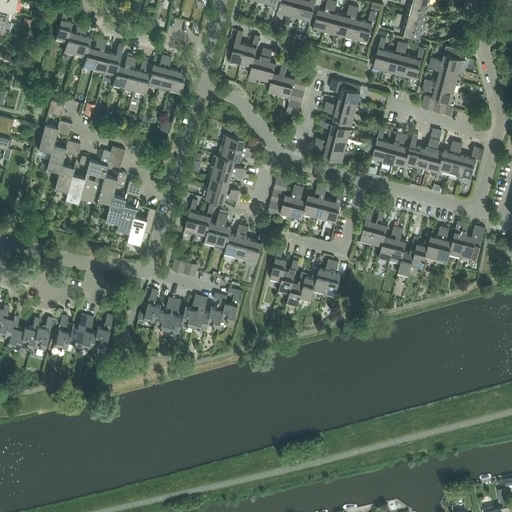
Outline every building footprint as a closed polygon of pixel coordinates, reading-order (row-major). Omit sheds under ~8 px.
[(17,1),(17,0),(16,0),(0,0),(0,7),(10,10),(14,12),(15,11),(14,10),(17,0),(17,1)] [(279,4),(278,10),(285,12),(289,13),(292,0),(280,0),(280,4),(279,4)] [(292,0),(289,13),(292,14),(300,16),(304,0),(292,0)] [(304,0),(300,16),(307,18),(311,19),(315,0),(304,0)] [(318,7),(313,26),(317,27),(324,29),(332,0),(327,0),(325,9),(318,7)] [(334,0),(332,0),(324,29),(332,31),(335,32),(340,13),(331,11),(332,8),(335,9),(337,1),(334,0)] [(429,3),(415,0),(400,0),(400,2),(406,4),(407,3),(408,1),(411,2),(408,10),(407,9),(406,9),(426,14),(429,3)] [(340,13),(335,32),(339,33),(346,34),(354,5),(349,4),(347,12),(350,13),(350,16),(340,13)] [(354,5),(346,34),(353,36),(357,37),(362,19),(356,17),(359,6),(354,5)] [(0,19),(7,21),(7,20),(6,20),(9,10),(10,10),(0,7),(0,19)] [(63,7),(55,36),(62,38),(66,39),(69,30),(72,21),(62,18),(62,15),(66,16),(68,8),(63,7)] [(426,14),(406,9),(406,10),(408,10),(408,11),(403,14),(404,15),(404,17),(403,17),(400,13),(397,12),(396,18),(423,25),(426,14)] [(362,19),(357,37),(360,38),(368,40),(376,11),(371,10),(369,18),(372,18),(371,21),(362,19)] [(396,18),(394,24),(400,26),(401,25),(402,23),(405,24),(403,32),(401,31),(401,32),(420,37),(423,25),(396,18)] [(65,41),(63,49),(68,50),(75,52),(82,22),(78,21),(75,29),(79,30),(78,33),(69,30),(66,39),(66,41),(65,41)] [(82,22),(75,52),(81,53),(85,54),(88,46),(90,36),(84,34),(81,34),(81,31),(85,31),(87,24),(82,22)] [(238,29),(230,59),(234,60),(241,62),(246,43),(239,41),(240,38),(241,38),(243,31),(238,29)] [(234,45),(237,34),(231,32),(228,44),(234,45)] [(246,43),(241,62),(249,64),(252,65),(254,56),(255,56),(260,35),(255,34),(253,41),(254,41),(253,45),(246,43)] [(84,57),(82,67),(86,68),(87,65),(94,67),(101,38),(97,36),(94,44),(98,45),(97,48),(88,46),(85,54),(85,57),(84,57)] [(381,36),(373,65),(381,67),(384,68),(389,49),(380,47),(381,44),(384,45),(386,37),(381,36)] [(101,38),(94,67),(100,69),(104,70),(109,51),(103,50),(104,47),(106,39),(101,38)] [(389,49),(384,68),(388,69),(395,71),(403,41),(398,40),(396,48),(400,49),(399,52),(389,49)] [(403,41),(395,71),(402,73),(406,74),(411,55),(401,53),(402,50),(406,51),(408,43),(403,41)] [(109,51),(104,70),(109,71),(115,73),(118,64),(122,50),(123,43),(118,42),(116,50),(115,53),(109,51)] [(431,56),(430,61),(460,69),(462,62),(463,58),(461,57),(461,49),(446,44),(444,53),(442,59),(431,56)] [(251,68),(249,74),(257,76),(260,77),(268,48),(263,46),(261,54),(262,54),(261,57),(255,56),(254,56),(252,65),(251,68)] [(411,55),(406,74),(409,75),(417,77),(425,47),(420,46),(418,54),(421,55),(420,58),(411,55)] [(268,48),(260,77),(264,78),(271,80),(273,71),(274,71),(276,61),(269,60),(270,56),(271,56),(273,49),(268,48)] [(150,73),(147,81),(148,81),(154,83),(158,84),(166,55),(161,54),(159,61),(160,61),(159,65),(152,63),(150,72),(150,73)] [(115,73),(112,82),(123,85),(131,56),(126,55),(125,62),(124,66),(118,64),(115,73)] [(166,55),(158,84),(162,85),(169,87),(174,69),(167,67),(168,63),(169,63),(171,56),(166,55)] [(123,85),(123,87),(134,90),(139,70),(132,68),(133,64),(134,64),(136,57),(131,56),(123,85)] [(139,70),(134,90),(145,93),(148,81),(147,81),(150,73),(150,72),(143,71),(144,67),(145,67),(147,60),(142,59),(139,70)] [(174,69),(169,87),(176,89),(180,90),(188,61),(183,59),(181,67),(182,67),(181,70),(174,69)] [(430,61),(429,66),(440,69),(438,75),(457,80),(458,76),(460,69),(430,61)] [(271,80),(268,89),(276,92),(279,92),(284,74),(287,63),(282,62),(280,69),(281,69),(280,73),(274,71),(273,71),(271,80)] [(284,74),(279,92),(279,93),(287,94),(290,96),(298,66),(293,65),(291,72),(292,72),(291,76),(284,74)] [(296,75),(294,81),(306,84),(308,79),(296,75)] [(426,78),(424,83),(454,90),(456,83),(457,80),(438,75),(436,81),(426,78)] [(331,83),(330,88),(338,90),(339,87),(341,87),(339,97),(358,102),(358,98),(361,91),(360,90),(361,85),(346,81),(333,77),(331,83)] [(306,84),(294,81),(293,87),(304,90),(306,84)] [(424,83),(423,87),(431,89),(432,86),(435,87),(432,96),(451,101),(452,98),(454,90),(424,83)] [(304,90),(293,87),(291,93),(303,96),(304,90)] [(303,96),(291,93),(290,99),(301,102),(303,96)] [(425,95),(422,105),(422,106),(428,108),(431,96),(425,95)] [(431,96),(428,108),(433,110),(436,98),(431,96)] [(326,100),(325,105),(355,112),(357,105),(358,102),(339,97),(336,106),(333,105),(334,102),(326,100)] [(436,98),(433,110),(439,111),(442,99),(436,98)] [(64,102),(51,99),(48,111),(61,115),(63,108),(62,108),(63,103),(64,103),(64,102)] [(301,102),(290,99),(288,104),(300,108),(301,102)] [(442,99),(439,111),(445,113),(448,101),(442,99)] [(452,109),(453,106),(454,103),(448,101),(445,113),(451,114),(452,109)] [(300,108),(288,104),(287,110),(298,114),(300,108)] [(325,105),(324,109),(332,111),(333,108),(336,109),(333,119),(352,123),(353,120),(355,112),(325,105)] [(140,112),(138,123),(145,125),(147,114),(140,112)] [(0,134),(10,137),(10,136),(7,136),(12,118),(13,119),(13,118),(0,114),(0,134)] [(137,117),(128,115),(127,121),(135,124),(137,117)] [(57,126),(55,131),(56,132),(69,135),(71,128),(70,127),(72,123),(72,122),(59,119),(57,126)] [(321,119),(320,124),(327,126),(331,126),(329,133),(348,138),(350,131),(351,127),(321,119)] [(162,120),(160,131),(168,133),(171,122),(162,120)] [(39,146),(51,150),(53,143),(56,132),(55,131),(57,126),(45,123),(38,148),(39,148),(39,146)] [(379,130),(372,156),(380,158),(379,161),(382,162),(388,140),(379,138),(380,135),(383,136),(385,128),(380,126),(379,130)] [(388,140),(382,162),(386,163),(389,164),(391,162),(391,161),(394,162),(402,132),(397,131),(394,142),(388,140)] [(402,132),(394,162),(401,164),(405,165),(406,161),(405,161),(410,146),(409,146),(400,143),(401,140),(405,141),(407,133),(402,132)] [(410,146),(405,161),(406,161),(413,163),(412,166),(415,167),(416,164),(421,146),(415,144),(418,133),(413,132),(409,146),(410,146)] [(226,137),(224,144),(254,152),(255,147),(244,144),(246,138),(227,133),(226,137)] [(317,136),(315,141),(345,149),(346,145),(348,138),(329,133),(327,140),(324,139),(324,138),(317,136)] [(10,137),(0,134),(0,145),(7,147),(6,146),(9,136),(10,137)] [(421,146),(416,164),(420,165),(427,167),(435,138),(430,136),(427,147),(421,146)] [(435,138),(427,167),(434,169),(438,170),(438,167),(443,152),(442,151),(437,150),(440,139),(435,138)] [(80,142),(68,139),(67,139),(65,146),(64,152),(77,155),(78,150),(80,143),(80,142)] [(443,152),(438,167),(442,168),(449,170),(457,141),(453,139),(450,150),(443,149),(442,151),(443,152)] [(315,141),(314,146),(321,148),(322,147),(325,148),(323,155),(342,160),(344,152),(345,149),(315,141)] [(457,141),(449,170),(457,172),(460,173),(465,155),(459,153),(462,142),(457,141)] [(47,166),(59,170),(61,163),(64,152),(65,146),(53,143),(51,150),(46,168),(47,168),(47,166)] [(224,144),(221,155),(236,159),(240,160),(242,154),(252,157),(254,152),(224,144)] [(123,154),(125,148),(112,145),(110,150),(123,154)] [(465,155),(460,173),(464,174),(471,176),(476,159),(481,161),(484,148),(474,145),(472,153),(475,154),(474,157),(465,155)] [(79,196),(96,201),(96,203),(98,198),(97,198),(104,174),(107,163),(110,150),(104,149),(103,149),(100,162),(89,159),(87,166),(87,165),(84,177),(79,196)] [(107,163),(120,167),(123,154),(110,150),(107,163)] [(214,157),(212,164),(214,164),(244,172),(245,167),(234,165),(236,159),(221,155),(219,154),(215,153),(214,157)] [(79,163),(87,165),(87,166),(89,159),(90,156),(81,154),(79,163)] [(67,190),(72,173),(72,174),(74,166),(61,163),(59,170),(54,188),(55,188),(55,186),(67,189),(67,190)] [(214,164),(211,175),(230,180),(232,174),(242,177),(243,177),(244,172),(214,164)] [(122,171),(119,170),(118,170),(116,178),(115,183),(123,185),(127,173),(126,173),(122,172),(122,171)] [(79,196),(84,177),(72,174),(72,173),(67,190),(67,189),(65,198),(66,197),(78,200),(77,201),(78,202),(79,196)] [(116,178),(104,174),(97,198),(98,198),(110,201),(112,194),(115,183),(116,178)] [(210,179),(209,186),(238,194),(239,189),(228,186),(230,180),(211,175),(210,179)] [(289,179),(277,176),(277,177),(275,182),(287,185),(289,179)] [(139,194),(140,189),(141,189),(141,188),(140,188),(142,183),(129,179),(126,192),(139,196),(139,194)] [(287,185),(275,182),(274,188),(285,191),(287,185)] [(307,198),(304,211),(311,213),(315,214),(322,185),(317,183),(315,191),(316,191),(315,194),(308,193),(307,198)] [(285,193),(280,211),(288,213),(291,214),(299,185),(294,184),(292,191),(293,191),(292,195),(285,193)] [(299,185),(291,214),(295,215),(302,217),(304,211),(307,198),(300,197),(301,193),(302,193),(304,186),(299,185)] [(322,185),(315,214),(318,215),(325,217),(330,198),(323,197),(324,193),(325,193),(327,186),(322,185)] [(209,186),(206,197),(224,202),(226,196),(236,198),(237,198),(238,194),(209,186)] [(285,191),(274,188),(272,194),(284,197),(285,191)] [(330,198),(325,217),(332,219),(336,220),(344,190),(339,189),(337,196),(338,196),(337,200),(330,198)] [(106,218),(118,221),(123,204),(125,198),(112,194),(110,201),(105,219),(106,218)] [(284,197),(272,194),(271,200),(282,203),(284,197)] [(193,198),(185,227),(189,229),(196,230),(201,212),(194,210),(195,207),(196,207),(198,199),(193,198)] [(282,203),(271,200),(269,205),(281,209),(282,203)] [(201,212),(196,230),(203,232),(207,233),(210,221),(215,204),(210,203),(208,210),(207,214),(201,212)] [(118,221),(116,228),(117,227),(129,230),(133,215),(134,215),(136,207),(123,204),(118,221)] [(281,209),(269,205),(268,211),(279,214),(281,209)] [(150,207),(149,207),(146,218),(134,215),(133,215),(129,230),(126,240),(127,240),(127,238),(139,241),(139,243),(143,230),(149,232),(155,208),(155,209),(150,207)] [(369,207),(360,240),(369,242),(371,243),(371,241),(377,221),(376,221),(370,219),(371,215),(372,215),(374,208),(369,207)] [(377,221),(371,241),(375,242),(382,244),(385,234),(388,224),(381,222),(382,218),(384,211),(379,210),(376,221),(377,221)] [(206,236),(205,239),(216,242),(224,213),(219,211),(217,219),(218,219),(217,223),(210,221),(207,233),(206,236)] [(216,242),(215,244),(226,247),(226,245),(227,245),(230,232),(232,227),(225,225),(226,221),(228,214),(224,213),(216,242)] [(452,240),(450,250),(457,252),(460,253),(466,233),(469,222),(464,221),(462,228),(463,228),(462,232),(455,230),(452,240)] [(226,247),(225,251),(236,254),(244,224),(239,223),(237,230),(238,230),(237,234),(230,232),(227,245),(226,245),(226,247)] [(244,224),(236,254),(240,255),(247,257),(251,238),(245,237),(248,226),(244,224)] [(466,233),(460,253),(461,253),(467,255),(471,256),(470,258),(470,259),(471,259),(476,260),(480,246),(474,245),(476,239),(482,241),(485,227),(479,225),(475,224),(473,231),(472,235),(466,233)] [(382,244),(379,254),(380,254),(386,256),(390,257),(398,226),(394,225),(392,232),(391,236),(385,234),(382,244)] [(431,234),(426,254),(432,256),(436,257),(445,226),(440,225),(438,232),(439,232),(438,236),(431,234)] [(398,226),(390,257),(394,258),(401,260),(403,250),(404,250),(406,240),(399,238),(400,234),(401,235),(403,227),(398,226)] [(445,226),(436,257),(440,258),(447,260),(446,262),(447,263),(450,250),(452,240),(446,238),(447,234),(447,235),(449,227),(445,226)] [(251,238),(247,257),(254,258),(258,260),(265,230),(260,229),(258,236),(259,236),(258,240),(251,238)] [(412,262),(412,265),(422,267),(422,268),(426,254),(431,234),(432,231),(427,230),(426,233),(424,240),(425,240),(424,244),(417,242),(412,262)] [(401,260),(398,270),(399,270),(405,272),(409,273),(412,265),(412,262),(417,242),(419,237),(414,235),(412,241),(410,248),(411,248),(410,252),(404,250),(403,250),(401,260)] [(279,245),(271,276),(277,278),(282,279),(284,268),(285,268),(287,259),(280,257),(281,254),(282,254),(284,246),(279,245)] [(181,259),(175,257),(172,269),(178,270),(181,259)] [(319,267),(313,290),(314,290),(318,291),(324,292),(325,290),(333,259),(328,258),(326,266),(330,267),(329,270),(319,267)] [(178,270),(184,272),(187,260),(181,259),(178,270)] [(281,281),(279,288),(290,291),(293,280),(298,260),(293,259),(290,270),(285,268),(284,268),(282,279),(281,281)] [(333,259),(325,290),(331,292),(336,293),(341,273),(335,271),(338,260),(333,259)] [(184,272),(189,273),(192,262),(187,260),(184,272)] [(195,275),(197,268),(198,263),(192,262),(189,273),(195,275)] [(31,268),(20,265),(18,271),(30,274),(30,273),(31,269),(31,268)] [(306,275),(300,295),(305,296),(311,298),(314,290),(313,290),(319,267),(315,266),(312,274),(316,275),(315,278),(306,275)] [(30,274),(18,271),(16,277),(28,280),(28,279),(29,275),(30,275),(30,274)] [(290,291),(287,300),(292,302),(298,303),(300,298),(300,295),(306,275),(307,272),(302,271),(299,282),(293,280),(290,291)] [(28,280),(16,277),(15,283),(27,286),(26,286),(28,281),(28,280)] [(151,318),(156,319),(157,319),(160,309),(162,302),(161,302),(160,305),(153,303),(154,301),(156,301),(159,289),(152,287),(145,312),(144,319),(145,320),(151,321),(151,318)] [(222,315),(222,316),(227,317),(226,320),(233,322),(242,290),(229,287),(230,288),(228,292),(228,293),(234,295),(232,300),(234,300),(233,303),(226,301),(222,315)] [(215,292),(214,297),(214,298),(219,300),(218,304),(220,304),(219,308),(212,306),(213,303),(212,303),(210,312),(208,321),(213,322),(212,325),(219,327),(222,316),(222,315),(226,301),(228,295),(215,292)] [(187,303),(183,315),(184,315),(182,320),(182,321),(187,322),(187,325),(193,327),(202,295),(201,295),(197,294),(197,293),(196,293),(192,305),(194,306),(194,308),(186,306),(187,303)] [(193,327),(200,328),(201,325),(206,327),(205,330),(206,330),(208,321),(210,312),(203,310),(203,308),(205,308),(208,297),(207,296),(207,297),(202,295),(203,295),(202,295),(193,327)] [(167,311),(160,309),(157,319),(156,319),(155,326),(156,323),(161,325),(160,328),(167,330),(175,298),(174,298),(170,297),(170,296),(169,296),(166,308),(168,309),(167,311)] [(176,298),(175,298),(167,330),(173,331),(174,328),(179,330),(179,333),(182,321),(182,320),(184,315),(183,315),(176,313),(177,311),(179,311),(182,299),(181,299),(181,300),(176,298)] [(0,336),(3,337),(3,334),(8,336),(9,336),(13,318),(8,317),(7,317),(6,315),(6,314),(7,314),(9,305),(4,304),(3,307),(0,320),(0,336)] [(72,325),(68,340),(73,341),(72,344),(79,346),(87,315),(87,314),(86,315),(82,314),(82,313),(81,313),(78,325),(77,327),(72,326),(72,325)] [(96,332),(93,340),(94,341),(99,342),(98,345),(105,347),(113,315),(112,315),(107,314),(107,313),(103,325),(105,326),(104,328),(97,326),(98,323),(95,332),(96,332)] [(56,335),(53,346),(60,348),(61,345),(66,346),(65,349),(66,349),(68,340),(72,325),(72,326),(73,322),(72,322),(72,325),(68,324),(69,321),(67,321),(68,316),(67,315),(67,316),(62,314),(60,320),(56,335)] [(8,336),(6,347),(12,348),(13,345),(18,347),(18,350),(20,343),(23,329),(18,328),(19,328),(17,328),(16,326),(16,325),(17,325),(19,316),(14,315),(13,318),(9,336),(8,336)] [(87,315),(79,346),(86,348),(86,345),(91,346),(91,349),(91,350),(94,341),(93,340),(96,332),(95,332),(88,330),(89,328),(91,328),(94,316),(93,316),(88,315),(87,315)] [(23,329),(20,343),(25,345),(24,348),(31,350),(32,346),(33,343),(32,343),(37,326),(39,318),(34,316),(32,325),(32,327),(30,327),(29,327),(24,326),(23,329)] [(33,343),(32,346),(44,349),(48,333),(52,317),(47,316),(45,325),(45,326),(43,327),(42,327),(37,326),(32,343),(33,343)] [(56,318),(52,317),(48,333),(52,334),(56,318)] [(56,318),(52,334),(56,335),(60,320),(56,318)] [(504,487),(498,488),(500,500),(507,498),(504,487)]
